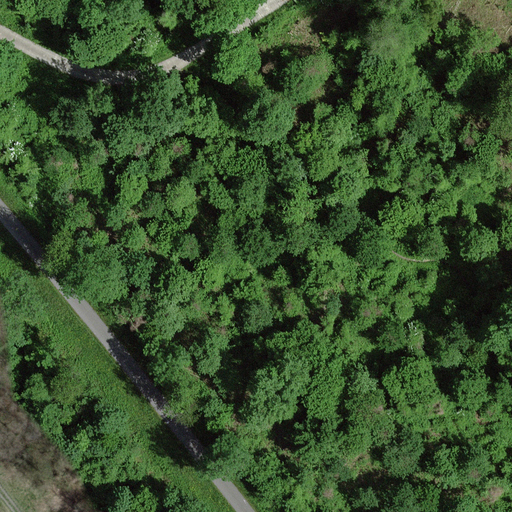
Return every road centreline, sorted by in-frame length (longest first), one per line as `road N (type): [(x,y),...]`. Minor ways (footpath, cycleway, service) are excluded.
road 1 (track): [(0,209),(245,511)]
road 2 (track): [(0,31),(71,68),(130,78),(175,63),(280,0)]
